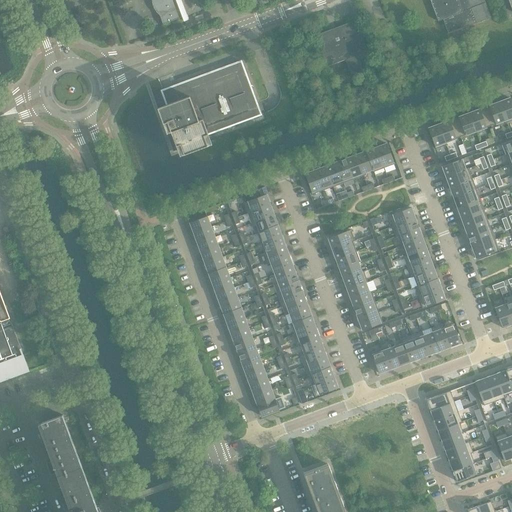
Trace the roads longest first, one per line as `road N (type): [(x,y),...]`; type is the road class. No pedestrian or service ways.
road 1 (unclassified): [(126,511),(0,174)]
road 2 (residential): [(255,439),(173,213),(279,173)]
road 3 (residential): [(487,355),(404,127)]
road 4 (residential): [(363,399),(279,173)]
road 5 (tertiary): [(207,458),(126,238)]
road 6 (tertiary): [(67,116),(126,238)]
road 7 (tertiary): [(126,238),(91,108)]
road 8 (residential): [(279,173),(404,127)]
road 9 (residential): [(450,499),(407,385)]
